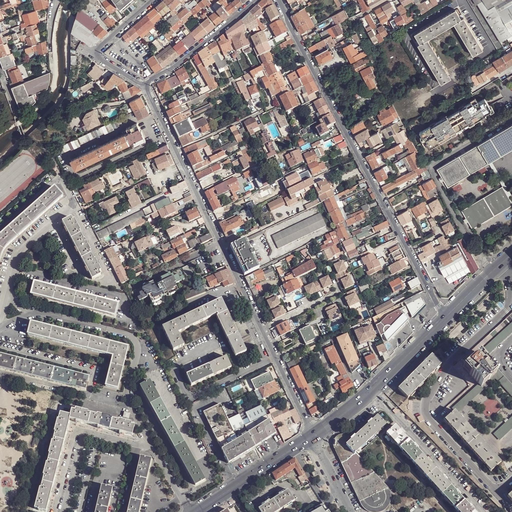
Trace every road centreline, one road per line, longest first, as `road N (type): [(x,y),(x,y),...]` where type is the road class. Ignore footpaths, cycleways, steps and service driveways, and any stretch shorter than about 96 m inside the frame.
road 1 (residential): [(445,318),(276,0)]
road 2 (residential): [(0,328),(37,313),(131,336),(138,350),(129,404),(189,511)]
road 3 (residential): [(177,150),(313,435)]
road 4 (residential): [(483,511),(370,394)]
road 5 (unknown): [(275,350),(185,397),(172,361)]
road 6 (residential): [(253,0),(144,85)]
road 7 (residential): [(144,85),(97,53),(154,0)]
